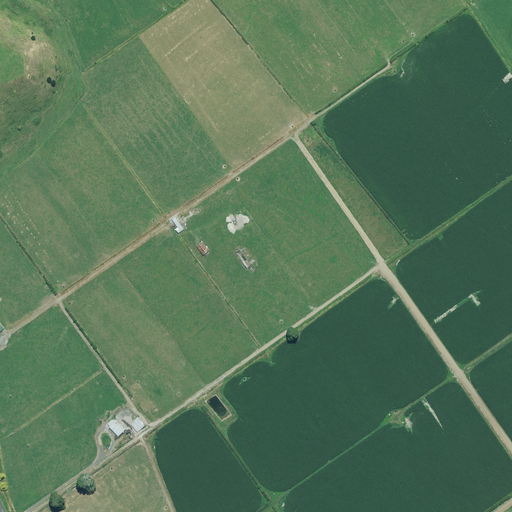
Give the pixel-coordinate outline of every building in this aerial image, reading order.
[(184,229),(175,218),(172,220),(178,228),(176,229),(178,233),(184,229)] [(209,251),(202,242),(196,246),(203,255),(209,251)] [(247,268),(250,265),(246,260),(244,257),(241,252),(237,254),(247,268)] [(145,426),(138,417),(133,421),(137,426),(135,428),(138,432),(145,426)] [(115,420),(112,420),(105,427),(107,428),(109,427),(118,436),(125,430),(115,420)]
